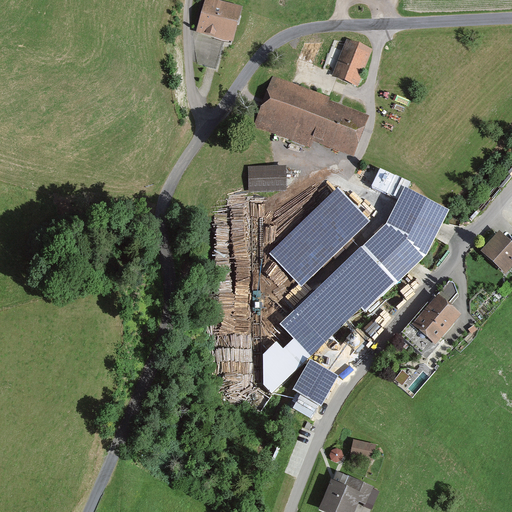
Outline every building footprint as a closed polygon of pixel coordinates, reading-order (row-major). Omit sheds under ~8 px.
[(233,10),(203,1),(193,32),(224,42),(233,10)] [(345,43),(332,75),(358,85),(371,53),(345,43)] [(348,157),(364,117),(269,81),(254,121),(348,157)] [(284,171),(249,172),(249,192),(284,191),(284,171)] [(399,201),(387,226),(386,225),(280,326),(310,358),(361,310),(365,314),(427,257),(449,212),(408,191),(411,184),(396,177),(387,195),(399,201)] [(370,223),(338,189),(269,255),(301,289),(370,223)] [(511,243),(499,232),(480,252),(505,275),(506,275),(511,267),(511,243)] [(461,316),(439,297),(414,325),(436,344),(461,316)] [(339,379),(310,362),(293,392),(321,409),(339,379)] [(290,378),(275,368),(259,389),(255,386),(243,403),(262,414),(275,394),(276,395),(285,383),(286,384),(290,378)] [(410,377),(402,371),(395,380),(402,386),(410,377)] [(371,490),(333,475),(318,511),(350,511),(354,501),(365,505),(371,490)]
